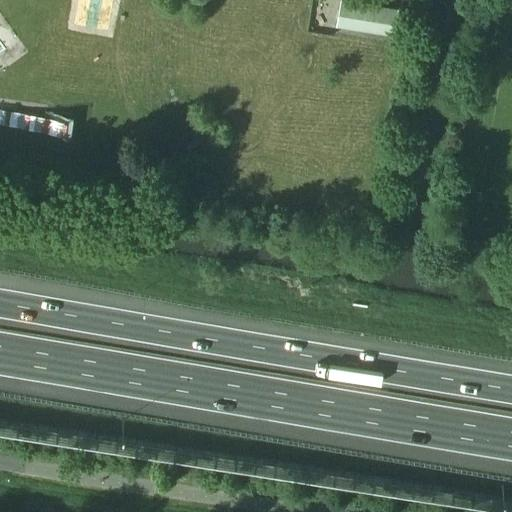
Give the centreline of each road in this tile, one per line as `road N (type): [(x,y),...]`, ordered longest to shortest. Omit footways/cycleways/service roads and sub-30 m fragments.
road 1 (motorway): [(511,390),(0,303)]
road 2 (motorway): [(0,355),(511,439)]
